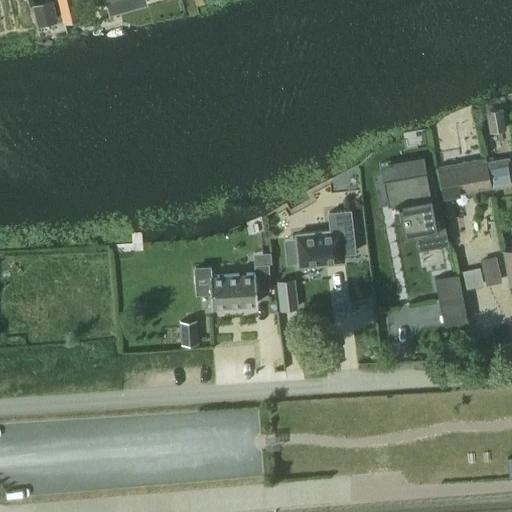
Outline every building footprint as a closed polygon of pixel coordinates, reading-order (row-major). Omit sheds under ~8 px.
[(53,0),(42,0),(40,1),(32,3),(37,25),(58,19),(53,0)] [(71,0),(58,0),(60,6),(62,14),(62,15),(74,12),(71,0)] [(507,130),(503,109),(486,112),(489,133),(507,130)] [(422,157),(380,165),(387,206),(397,204),(404,237),(415,234),(445,229),(440,204),(432,205),(422,157)] [(511,169),(510,157),(488,161),(493,186),(511,182),(511,169)] [(493,186),(488,161),(488,158),(439,167),(445,197),(448,197),(447,194),(493,186)] [(329,230),(294,234),(294,238),(297,262),(298,267),(345,262),(344,254),(355,253),(351,210),(328,213),(329,230)] [(481,261),(482,264),(487,284),(500,281),(494,258),(481,261)] [(270,289),(268,263),(254,264),(254,273),(211,275),(210,267),(195,268),(196,295),(210,294),(211,306),(257,303),(256,290),(270,289)] [(461,272),(465,289),(483,285),(479,267),(461,272)] [(459,275),(436,279),(440,301),(463,297),(459,275)] [(292,281),(278,282),(281,311),(295,310),(292,281)] [(198,343),(196,320),(180,322),(182,344),(198,343)]
